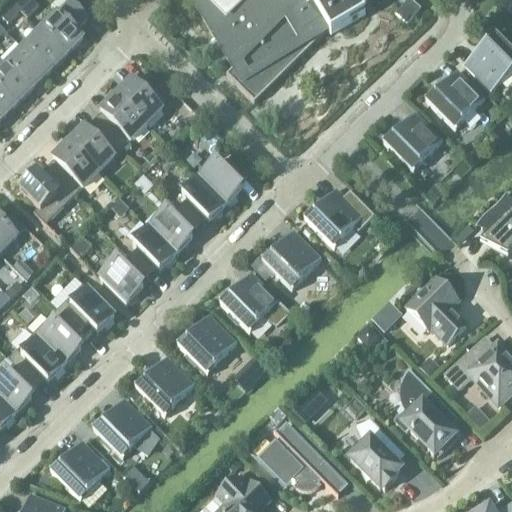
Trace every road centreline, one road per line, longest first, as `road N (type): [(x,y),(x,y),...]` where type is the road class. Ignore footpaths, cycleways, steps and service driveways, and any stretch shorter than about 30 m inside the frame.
road 1 (residential): [(0,486),(298,189)]
road 2 (residential): [(298,189),(456,31),(462,14),(455,0)]
road 3 (residential): [(298,189),(142,36)]
road 4 (residential): [(0,177),(142,36)]
